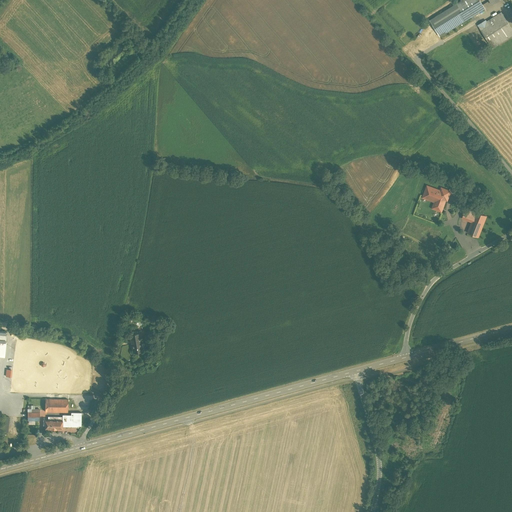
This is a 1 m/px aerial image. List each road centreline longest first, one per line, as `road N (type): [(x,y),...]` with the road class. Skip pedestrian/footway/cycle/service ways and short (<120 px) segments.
road 1 (secondary): [(356,370),(0,469)]
road 2 (unclassified): [(511,234),(432,284),(415,311),(406,356)]
road 3 (unclassified): [(374,511),(380,457),(356,370)]
